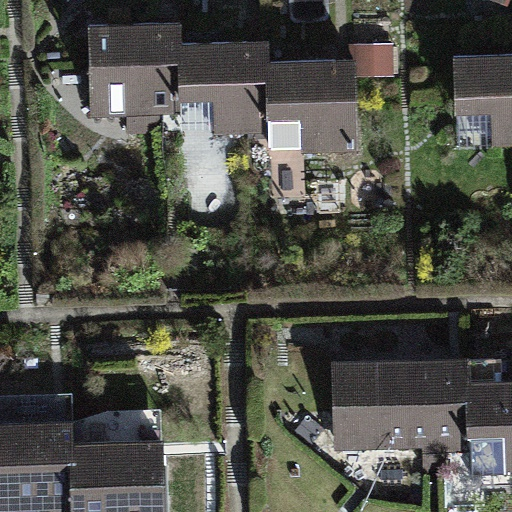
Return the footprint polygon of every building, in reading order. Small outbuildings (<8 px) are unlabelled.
[(180,20),(90,23),(92,115),(128,114),(129,134),(164,133),(164,116),(183,115),(183,102),(212,101),(213,135),(267,134),(267,152),(357,150),(355,77),(355,58),(350,58),(270,60),(269,38),(181,40),(180,20)] [(393,43),(350,45),(350,58),(355,58),(355,77),(395,76),(393,43)] [(511,50),(453,52),(455,115),(490,114),(491,149),(511,147),(511,50)] [(472,353),(330,357),(333,453),(471,449),(470,437),(507,436),(507,473),(511,472),(511,375),(472,376),(472,353)] [(0,511),(164,511),(163,438),(74,440),(74,420),(0,421),(0,511)]
